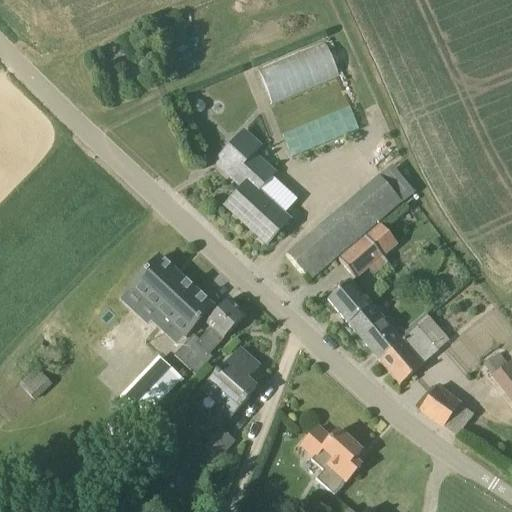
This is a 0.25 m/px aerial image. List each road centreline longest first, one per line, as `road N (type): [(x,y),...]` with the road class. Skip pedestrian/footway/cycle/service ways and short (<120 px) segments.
road 1 (unclassified): [(297,329),(0,42)]
road 2 (unclassified): [(511,498),(442,451),(297,329)]
road 3 (unclassified): [(226,511),(297,329)]
